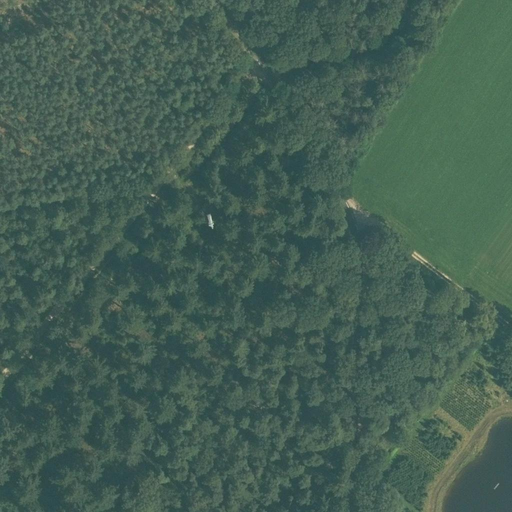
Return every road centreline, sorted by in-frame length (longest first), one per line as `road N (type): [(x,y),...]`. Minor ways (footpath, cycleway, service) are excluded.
road 1 (tertiary): [(349,511),(349,279),(340,219),(275,75),(213,0)]
road 2 (track): [(316,165),(355,210),(511,328)]
road 3 (track): [(0,377),(148,190)]
road 4 (track): [(148,190),(264,57)]
road 5 (track): [(148,190),(0,218)]
